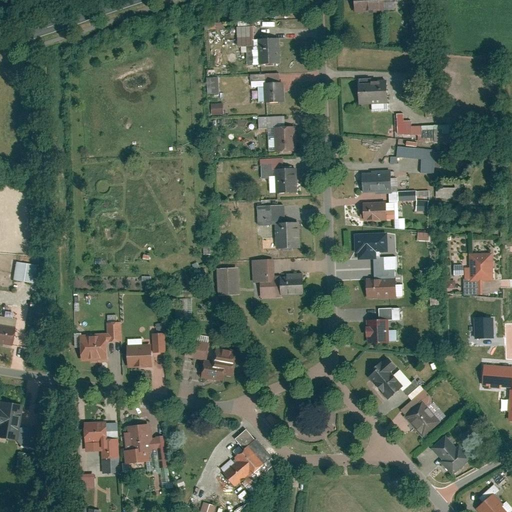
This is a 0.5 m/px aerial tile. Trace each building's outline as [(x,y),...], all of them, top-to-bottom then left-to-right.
[(352,0),(353,12),(383,11),(382,0),(352,0)] [(382,0),(383,11),(396,11),(396,2),(413,2),(412,0),(382,0)] [(254,20),(237,20),(238,45),(251,45),(252,66),(280,65),(279,37),(254,38),(254,20)] [(277,73),(249,74),(250,88),(257,88),(258,103),(283,102),(282,81),(277,81),(277,73)] [(218,76),(207,77),(207,94),(219,94),(218,76)] [(386,76),(357,78),(358,103),(370,103),(370,111),(388,110),(386,76)] [(223,103),(210,104),(210,115),(223,115),(223,103)] [(404,113),(393,113),(394,138),(415,138),(415,141),(435,141),(435,133),(453,133),(453,125),(411,126),(411,120),(404,120),(404,113)] [(284,116),(257,117),(258,129),(268,128),(269,151),(295,150),(294,125),(284,126),(284,116)] [(406,147),(397,147),(397,157),(390,157),(390,165),(397,165),(397,158),(420,158),(420,173),(434,174),(434,148),(417,148),(406,147)] [(282,159),(260,160),(261,177),(268,177),(268,194),(298,193),(297,168),(282,168),(282,163),(282,159)] [(392,171),(362,171),(362,193),(388,192),(393,192),(392,171)] [(456,188),(436,188),(436,198),(456,198),(456,188)] [(393,192),(388,192),(389,203),(395,203),(417,201),(417,198),(429,197),(429,190),(393,192)] [(429,201),(417,201),(417,211),(429,211),(429,201)] [(389,203),(363,204),(364,219),(394,218),(395,218),(395,203),(389,203)] [(284,204),(256,205),(256,227),(274,226),(274,250),(301,249),(300,221),(284,222),(284,204)] [(395,218),(394,218),(394,229),(404,229),(404,218),(395,218)] [(388,233),(355,234),(355,255),(358,255),(358,260),(378,260),(378,254),(388,254),(388,233)] [(210,242),(202,242),(202,244),(202,252),(202,256),(210,255),(210,242)] [(493,253),(469,254),(470,267),(465,268),(465,276),(465,280),(470,279),(470,283),(478,282),(482,282),(494,282),(493,253)] [(396,257),(384,258),(384,271),(396,270),(396,257)] [(278,260),(254,260),(255,282),(261,282),(262,297),(307,296),(306,273),(278,273),(278,260)] [(38,264),(17,261),(14,280),(35,283),(38,264)] [(465,265),(453,265),(453,276),(465,276),(465,268),(465,265)] [(241,267),(219,268),(220,295),(242,294),(241,267)] [(395,276),(365,277),(365,299),(396,298),(396,297),(395,285),(395,276)] [(470,279),(465,280),(463,280),(463,295),(478,294),(478,282),(470,283),(470,279)] [(403,284),(395,285),(396,297),(404,296),(403,284)] [(439,296),(431,297),(432,305),(439,304),(439,296)] [(191,299),(183,299),(184,304),(184,311),(184,323),(185,329),(192,329),(192,323),(191,311),(191,299)] [(10,317),(18,319),(19,309),(12,308),(10,317)] [(378,308),(378,318),(389,318),(399,318),(399,308),(378,308)] [(0,315),(0,324),(16,327),(18,319),(10,317),(0,315)] [(378,318),(366,318),(367,343),(389,342),(389,318),(378,318)] [(492,318),(474,319),(474,339),(493,339),(492,318)] [(120,340),(120,322),(106,322),(106,333),(107,340),(120,340)] [(0,341),(15,344),(18,327),(16,327),(0,324),(0,341)] [(82,349),(81,335),(81,332),(73,332),(74,349),(82,349)] [(106,333),(81,335),(82,349),(82,360),(107,359),(107,340),(106,333)] [(164,333),(152,333),(153,344),(153,353),(165,352),(164,341),(164,333)] [(197,342),(208,344),(209,341),(209,338),(198,336),(197,342)] [(188,341),(187,346),(185,357),(204,361),(205,361),(208,345),(208,344),(197,342),(188,341)] [(142,344),(127,345),(128,366),(153,366),(153,353),(153,344),(142,344)] [(213,362),(205,361),(202,378),(207,379),(211,379),(215,380),(223,382),(224,374),(234,375),(238,351),(233,350),(219,347),(215,347),(213,362)] [(391,356),(367,377),(388,400),(400,389),(412,402),(423,391),(391,356)] [(511,367),(486,366),(485,385),(511,387),(511,367)] [(423,391),(412,402),(400,411),(423,438),(447,418),(423,391)] [(24,402),(0,398),(0,440),(18,443),(21,427),(24,402)] [(270,413),(265,417),(273,425),(277,421),(270,413)] [(118,421),(84,422),(85,453),(102,452),(103,475),(119,475),(118,421)] [(151,424),(126,426),(127,433),(125,433),(126,452),(124,452),(125,462),(148,461),(151,460),(150,448),(159,448),(161,468),(168,467),(165,435),(154,435),(155,438),(152,438),(151,424)] [(18,443),(18,446),(34,448),(37,429),(21,427),(18,443)] [(272,459),(247,430),(235,440),(244,450),(231,461),(235,464),(224,473),(236,487),(240,483),(252,497),(260,489),(250,478),(272,459)] [(446,433),(429,445),(450,473),(469,460),(457,444),(455,445),(446,433)] [(159,448),(150,448),(151,460),(148,461),(149,472),(161,471),(161,468),(159,448)] [(26,455),(18,453),(15,467),(24,469),(26,455)] [(169,481),(168,467),(161,468),(161,471),(162,482),(169,481)] [(94,474),(78,475),(79,489),(95,489),(94,474)] [(509,511),(492,493),(476,507),(479,511),(509,511)] [(214,511),(216,506),(204,502),(201,511),(202,511),(214,511)]
